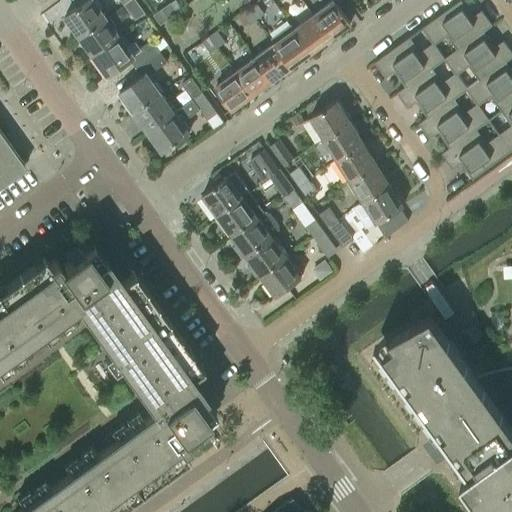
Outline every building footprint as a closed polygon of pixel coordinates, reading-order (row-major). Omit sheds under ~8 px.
[(88,0),(65,17),(78,35),(105,16),(92,0),(88,0)] [(145,13),(135,0),(127,0),(123,3),(135,20),(145,13)] [(468,16),(464,10),(467,8),(461,0),(458,0),(422,27),(432,41),(434,44),(447,35),(457,49),(483,30),(491,24),(480,8),(468,16)] [(334,1),(314,16),(331,38),(350,24),(334,1)] [(159,10),(166,20),(177,13),(170,2),(159,10)] [(255,2),(248,7),(256,19),(264,14),(255,2)] [(248,25),(256,19),(248,7),(240,13),(248,25)] [(119,35),(105,16),(78,35),(92,54),(119,35)] [(314,16),(295,30),(312,52),(331,38),(314,16)] [(209,35),(217,47),(225,42),(216,30),(209,35)] [(295,30),(275,44),(292,66),(312,52),(295,30)] [(491,47),(487,41),(490,39),(483,30),(457,49),(445,58),(455,72),(456,74),(469,65),(479,80),(505,60),(511,55),(511,51),(502,39),(491,47)] [(158,50),(151,41),(133,54),(119,35),(92,54),(108,76),(131,59),(136,66),(158,50)] [(209,53),(217,47),(209,35),(201,41),(209,53)] [(432,41),(420,50),(410,35),(374,61),(385,76),(397,68),(401,74),(398,76),(405,85),(406,87),(433,67),(445,58),(434,44),(432,41)] [(273,80),(292,66),(275,44),(256,58),(273,80)] [(160,92),(148,76),(167,62),(158,50),(136,66),(143,75),(119,93),(133,111),(160,92)] [(256,58),(236,72),(253,95),(273,80),(256,58)] [(511,75),(509,71),(511,69),(505,60),(479,80),(467,89),(477,102),(478,104),(491,95),(500,109),(501,110),(511,102),(511,75)] [(455,72),(442,81),(433,67),(406,87),(405,85),(396,92),(408,107),(419,99),(423,105),(420,107),(427,116),(428,117),(455,97),(467,89),(456,74),(455,72)] [(253,95),(236,72),(217,86),(233,109),(253,95)] [(181,85),(191,99),(201,92),(191,78),(181,85)] [(174,111),(160,92),(133,111),(147,130),(174,111)] [(199,109),(206,120),(216,113),(201,92),(191,99),(174,112),(174,111),(147,130),(162,151),(189,132),(182,122),(199,109)] [(477,102),(465,111),(455,97),(428,117),(427,116),(419,122),(429,137),(441,129),(445,135),(442,137),(449,146),(450,148),(477,128),(488,119),(489,119),(478,104),(477,102)] [(310,116),(323,137),(351,120),(338,99),(310,116)] [(511,102),(501,110),(511,124),(499,132),(511,149),(511,147),(511,102)] [(364,141),(351,120),(323,137),(336,158),(364,141)] [(499,132),(498,133),(486,141),(477,128),(450,148),(449,146),(440,153),(451,168),(463,159),(467,165),(464,167),(471,177),(511,149),(499,132)] [(0,182),(23,166),(0,134),(0,182)] [(284,165),(294,158),(279,138),(269,145),(284,165)] [(378,162),(364,141),(336,158),(349,179),(378,162)] [(265,148),(245,162),(260,183),(279,169),(265,148)] [(349,179),(362,200),(391,184),(378,162),(349,179)] [(298,185),(308,178),(299,165),(289,172),(298,185)] [(202,194),(216,214),(243,195),(228,174),(202,194)] [(275,183),(284,196),(294,188),(284,175),(275,183)] [(298,185),(308,199),(318,191),(308,178),(298,185)] [(362,200),(375,221),(388,214),(404,205),(391,184),(362,200)] [(284,196),(294,209),(303,202),(294,188),(284,196)] [(258,215),(243,195),(216,214),(231,234),(258,215)] [(318,213),(328,226),(338,219),(328,206),(318,213)] [(395,228),(388,214),(375,221),(383,236),(388,233),(392,231),(393,230),(395,228)] [(231,234),(245,254),(272,235),(258,215),(231,234)] [(304,223),(313,236),(323,229),(314,216),(304,223)] [(352,238),(338,219),(328,226),(342,245),(352,238)] [(323,229),(313,236),(327,256),(337,249),(323,229)] [(245,254),(260,274),(287,255),(272,235),(245,254)] [(41,253),(0,282),(0,495),(12,511),(108,511),(187,455),(182,447),(188,442),(187,441),(187,440),(183,435),(195,426),(196,427),(196,428),(197,427),(196,425),(201,422),(202,423),(203,423),(203,422),(202,421),(213,413),(214,412),(209,405),(199,391),(187,375),(200,366),(201,365),(132,269),(131,270),(118,279),(106,262),(92,242),(90,243),(79,251),(78,250),(77,249),(77,250),(78,252),(73,255),(72,254),(71,254),(71,255),(72,256),(60,265),(56,259),(55,259),(54,257),(48,262),(41,253)] [(287,255),(260,274),(274,294),(301,275),(287,255)] [(511,511),(511,366),(510,366),(495,369),(489,371),(481,374),(476,376),(431,313),(389,336),(391,339),(380,345),(377,340),(375,342),(444,436),(434,443),(442,453),(447,449),(448,450),(452,447),(470,472),(461,478),(479,501),(477,503),(483,511),(511,511)] [(458,334),(467,346),(482,335),(473,323),(458,334)] [(12,511),(0,495),(0,511),(12,511)] [(298,511),(299,511),(295,505),(290,499),(271,511),(298,511)]
